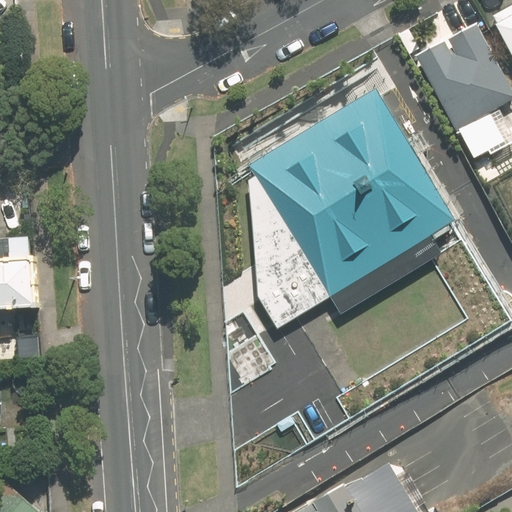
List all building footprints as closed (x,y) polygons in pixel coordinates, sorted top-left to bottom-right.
[(511,15),(495,25),(511,57),(511,15)] [(488,111),(511,99),(511,92),(476,23),(414,55),(467,158),(503,140),(488,111)] [(259,299),(281,328),(458,223),(380,94),(251,172),(259,299)] [(0,313),(37,312),(34,262),(30,262),(29,241),(0,242),(0,313)] [(413,511),(385,463),(362,476),(366,484),(316,511),(413,511)] [(38,511),(1,478),(0,479),(0,511),(38,511)]
